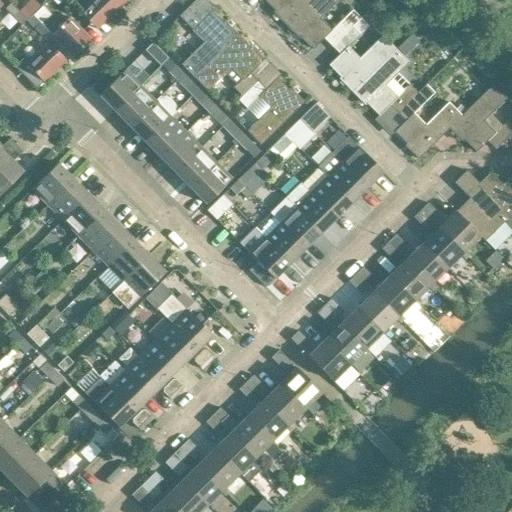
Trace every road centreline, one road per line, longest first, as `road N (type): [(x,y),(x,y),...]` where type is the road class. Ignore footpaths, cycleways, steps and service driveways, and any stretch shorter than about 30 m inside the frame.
road 1 (residential): [(277,327),(418,188),(267,36),(217,0)]
road 2 (residential): [(277,327),(80,130),(43,111)]
road 3 (residential): [(109,500),(277,327)]
road 4 (residential): [(156,0),(43,111)]
